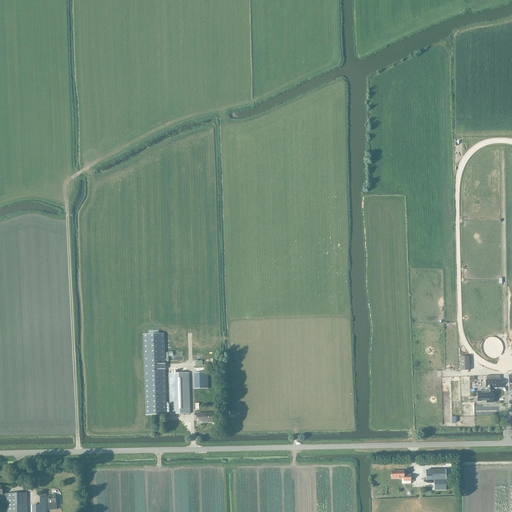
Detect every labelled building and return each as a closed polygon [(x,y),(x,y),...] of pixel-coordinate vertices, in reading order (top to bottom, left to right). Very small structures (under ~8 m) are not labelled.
[(164,334),(158,334),(158,330),(148,331),(148,335),(143,335),(146,415),(166,415),(164,334)] [(460,357),(461,371),(469,371),(468,357),(460,357)] [(195,389),(208,388),(207,372),(194,373),(195,389)] [(170,414),(190,414),(188,373),(169,374),(170,414)] [(486,388),(486,392),(477,392),(477,401),(489,401),(489,403),(493,402),(493,392),(493,387),(501,387),(501,380),(500,380),(500,375),(486,376),(486,380),(486,388)] [(197,414),(197,416),(195,416),(195,419),(198,419),(198,422),(205,422),(205,423),(212,422),(212,413),(197,414)] [(425,470),(425,480),(446,480),(445,470),(425,470)] [(404,471),(391,471),(391,479),(404,479),(403,482),(411,481),(410,475),(404,475),(404,471)] [(27,511),(26,493),(7,494),(7,498),(7,511),(27,511)] [(40,505),(36,505),(36,511),(46,511),(46,494),(39,494),(39,497),(40,497),(40,505)] [(55,496),(47,496),(48,510),(56,510),(56,496),(55,496)]
